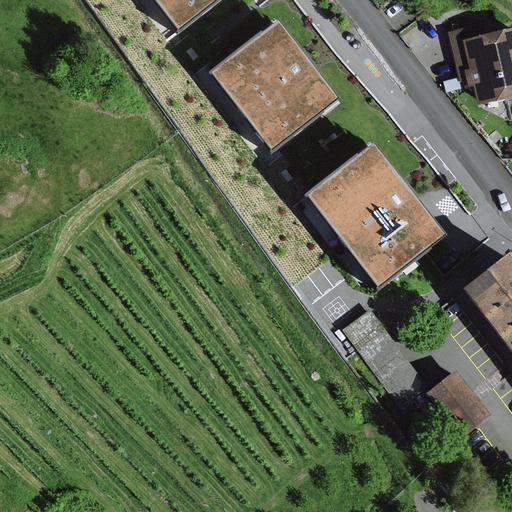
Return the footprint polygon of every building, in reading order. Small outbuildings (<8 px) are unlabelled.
[(147,0),(174,34),(218,0),(147,0)] [(275,24),(209,73),(269,153),(335,104),(275,24)] [(491,24),(446,35),(458,83),(465,82),(466,89),(472,88),(476,107),(511,98),(511,31),(494,36),(491,24)] [(456,80),(443,83),(445,93),(458,90),(456,80)] [(371,146),(302,199),(373,292),(442,240),(371,146)] [(511,267),(505,259),(459,294),(511,361),(511,267)] [(356,351),(382,331),(365,309),(338,330),(356,351)] [(402,411),(428,390),(382,331),(356,351),(402,411)] [(453,374),(423,397),(456,441),(486,418),(453,374)]
